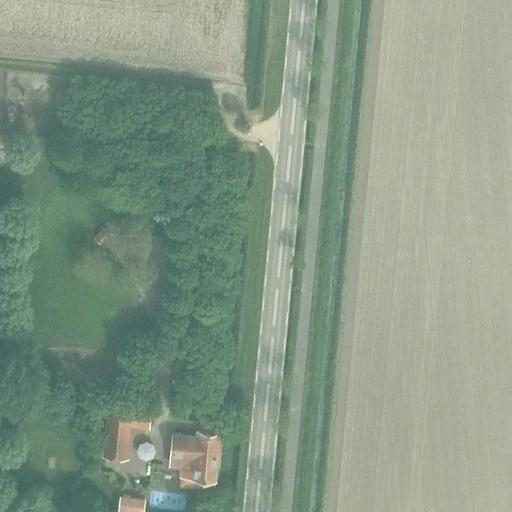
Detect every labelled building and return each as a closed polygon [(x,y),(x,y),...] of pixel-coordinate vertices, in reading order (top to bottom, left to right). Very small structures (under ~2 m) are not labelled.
[(0,92),(12,91),(10,77),(0,78),(0,92)] [(16,120),(0,126),(6,144),(22,138),(16,120)] [(132,426),(150,428),(152,403),(108,399),(103,455),(130,457),(132,426)] [(173,432),(169,466),(182,467),(180,486),(214,489),(222,420),(202,418),(201,429),(198,428),(197,435),(173,432)] [(145,511),(147,497),(120,494),(118,511),(145,511)]
